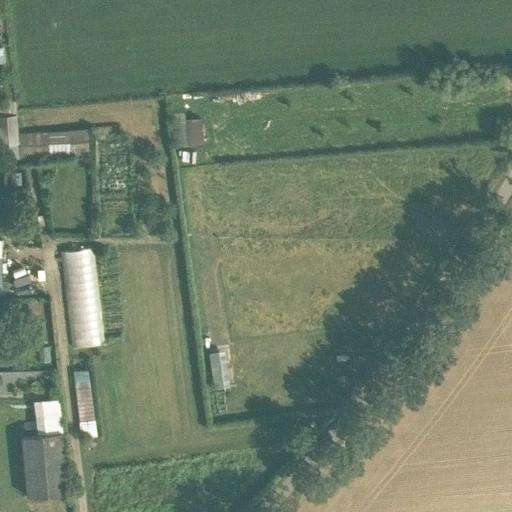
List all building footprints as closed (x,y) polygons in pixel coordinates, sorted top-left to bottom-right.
[(17,100),(5,101),(4,97),(0,97),(0,114),(18,113),(17,100)] [(19,127),(18,114),(17,114),(0,115),(0,144),(18,143),(21,143),(19,132),(19,127)] [(170,144),(199,144),(200,116),(170,115),(170,144)] [(69,156),(67,129),(19,132),(21,143),(23,161),(69,156)] [(62,249),(75,346),(108,341),(94,245),(62,249)] [(89,370),(76,370),(79,430),(92,430),(89,370)] [(61,493),(58,432),(16,433),(19,494),(61,493)]
